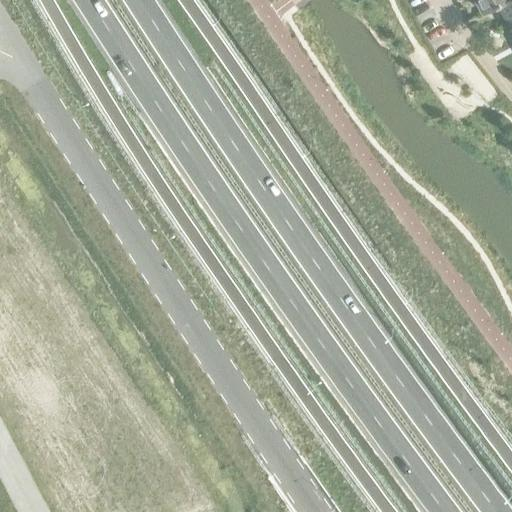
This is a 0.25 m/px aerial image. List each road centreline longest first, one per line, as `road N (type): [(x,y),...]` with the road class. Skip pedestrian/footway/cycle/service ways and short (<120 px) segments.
road 1 (trunk): [(497,511),(137,0)]
road 2 (trunk): [(91,0),(446,511)]
road 3 (trunk): [(47,0),(207,256),(392,511)]
road 4 (trunk): [(511,460),(183,0)]
road 5 (unclassified): [(57,118),(317,511)]
